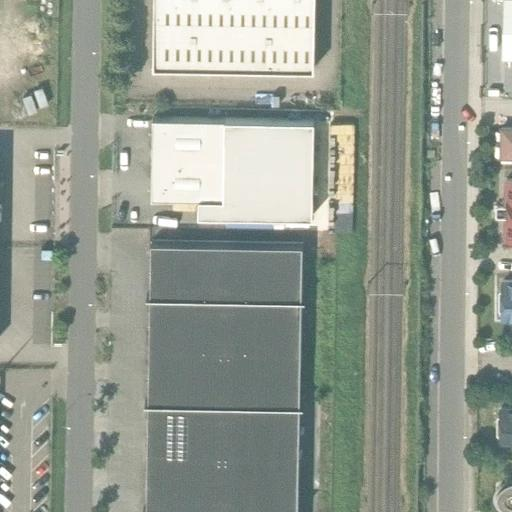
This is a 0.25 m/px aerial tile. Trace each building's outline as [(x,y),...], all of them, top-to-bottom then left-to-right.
[(154,0),(154,66),(314,69),(315,0),(154,0)] [(511,58),(511,0),(503,0),(502,58),(511,58)] [(199,215),(312,217),(314,121),(153,118),(152,198),(199,199),(199,215)] [(511,124),(502,124),(502,156),(511,156),(511,124)] [(511,204),(499,205),(499,238),(511,238),(511,204)] [(150,296),(150,307),(149,353),(148,401),(145,401),(145,403),(148,403),(148,450),(147,496),(147,508),(143,508),(143,509),(147,509),(146,511),(297,511),(298,499),(299,452),(300,406),(301,356),(301,310),(303,245),(151,242),(150,295),(147,295),(147,296),(150,296)] [(511,282),(498,283),(499,318),(511,318),(511,282)] [(511,410),(499,410),(498,441),(511,441),(511,410)]
